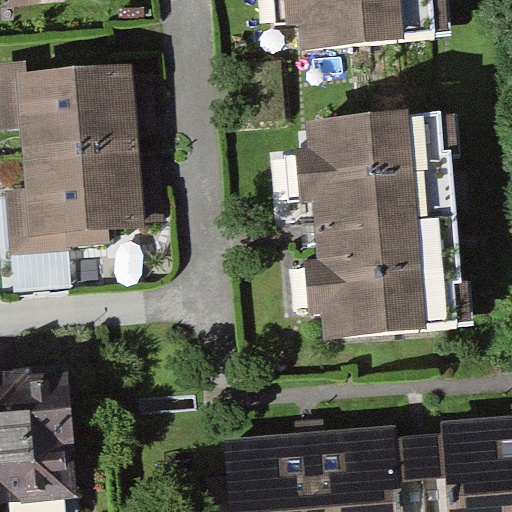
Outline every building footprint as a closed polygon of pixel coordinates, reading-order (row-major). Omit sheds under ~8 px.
[(451,0),(274,0),(277,45),(454,36),(451,0)] [(156,253),(144,71),(0,79),(0,88),(11,263),(156,253)] [(449,335),(434,121),(284,132),(299,345),(449,335)] [(0,511),(77,511),(94,510),(78,381),(0,390),(0,511)] [(511,511),(511,412),(231,437),(237,511),(511,511)]
